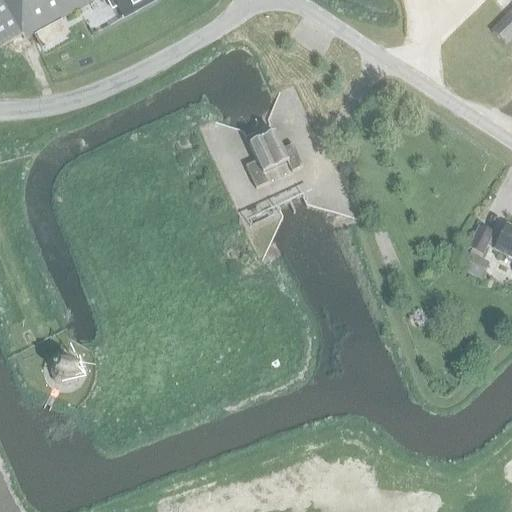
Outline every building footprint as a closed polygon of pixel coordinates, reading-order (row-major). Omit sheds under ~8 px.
[(154,0),(0,0),(0,49),(21,38),(23,41),(96,0),(105,0),(112,11),(116,9),(122,19),(155,1),(154,0)] [(511,12),(507,17),(490,34),(504,46),(511,38),(511,12)] [(50,47),(42,33),(33,38),(41,52),(50,47)] [(281,152),(274,135),(248,147),(256,164),(245,169),(255,191),(267,185),(262,176),(286,165),(291,174),(302,169),(292,146),(281,152)] [(511,231),(505,228),(500,239),(479,228),(468,250),(482,257),(486,248),(511,260),(511,231)] [(488,264),(469,255),(460,272),(479,282),(488,264)] [(76,363),(66,358),(55,362),(50,372),(53,383),(63,388),(74,384),(79,374),(76,363)]
